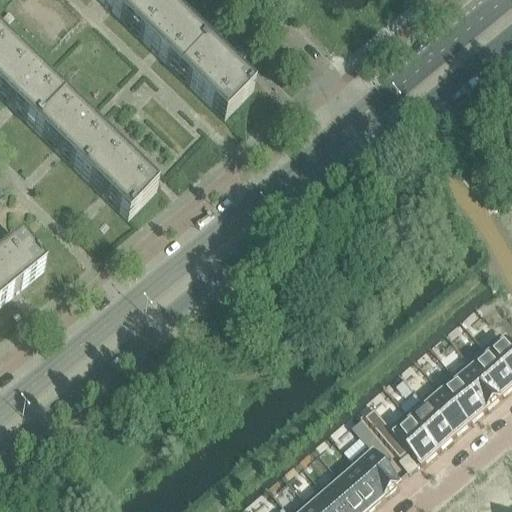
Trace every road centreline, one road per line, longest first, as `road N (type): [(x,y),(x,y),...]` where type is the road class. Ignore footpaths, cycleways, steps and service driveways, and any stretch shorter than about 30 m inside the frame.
road 1 (secondary): [(0,454),(387,140)]
road 2 (secondary): [(358,110),(0,401)]
road 3 (secondary): [(495,0),(358,110)]
road 4 (residential): [(358,110),(240,0)]
road 5 (secondary): [(387,140),(511,39)]
road 6 (residential): [(511,425),(414,511)]
